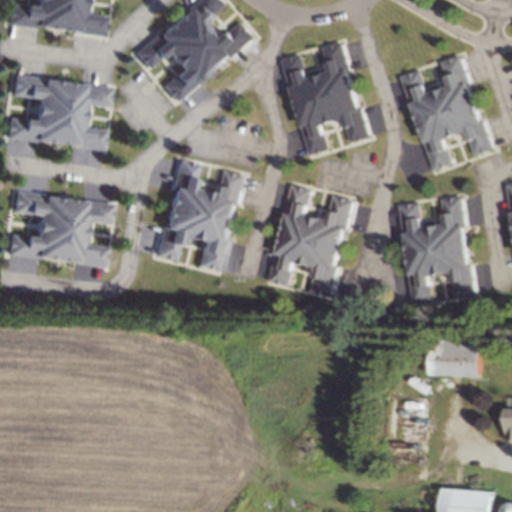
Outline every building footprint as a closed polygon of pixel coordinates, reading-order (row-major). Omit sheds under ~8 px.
[(88,0),(87,10),(84,9),(83,17),(110,21),(107,38),(79,34),(80,32),(73,31),(73,33),(49,29),(49,27),(43,26),(42,29),(13,25),(15,8),(43,12),(44,5),(40,4),(40,0),(88,0)] [(205,0),(215,0),(223,9),(202,26),(207,31),(211,28),(217,36),(214,38),(219,44),(240,26),(251,40),(230,58),(228,56),(223,60),(224,62),(205,77),(204,76),(199,80),(201,82),(178,101),(167,88),(188,70),(184,65),(180,67),(174,60),(177,57),(172,52),(150,70),(139,57),(161,38),(163,40),(169,36),(167,34),(186,19),(187,20),(192,15),(190,13),(205,0)] [(285,64),(302,60),(309,85),(316,84),(314,79),(324,77),(325,80),(332,78),(325,51),(342,47),(349,74),(347,75),(348,81),(350,81),(356,104),(354,105),(356,111),(359,110),(367,140),(350,144),(343,117),(336,119),(337,123),(327,125),(326,122),(319,124),(327,152),(310,156),(303,129),(305,128),(303,120),(301,121),(295,97),(297,97),(295,91),(292,91),(285,64)] [(407,81),(424,76),(432,101),(439,99),(437,95),(446,92),(447,95),(455,93),(447,67),(464,62),(472,88),(469,89),(471,96),(473,95),(480,118),(478,119),(480,125),(483,124),(492,153),(475,158),(467,132),(460,134),(461,137),(452,140),(451,137),(444,139),(452,167),(436,172),(427,145),(430,144),(428,136),(426,137),(419,114),(420,113),(418,107),(415,108),(407,81)] [(113,92),(110,110),(84,106),(83,113),(87,114),(86,124),(83,123),(82,131),(109,135),(106,152),(78,148),(79,146),(72,145),(72,146),(48,143),(48,141),(42,140),(41,143),(12,139),(14,122),(42,126),(43,118),(39,118),(40,108),(43,109),(44,101),(16,97),(18,80),(47,84),(46,87),(54,88),(54,86),(78,89),(78,91),(85,92),(85,88),(113,92)] [(185,169),(202,173),(195,199),(202,201),(204,196),(213,199),(212,202),(219,204),(226,177),(243,182),(236,209),(234,208),(232,215),(234,215),(228,239),(226,238),(224,245),(227,245),(220,275),(203,270),(210,243),(203,242),(202,245),(192,243),(193,240),(186,238),(179,266),(162,262),(169,234),(172,234),(174,227),(172,227),(178,203),(179,203),(181,197),(178,196),(185,169)] [(294,193),(311,198),(305,224),(312,226),(313,221),(322,224),(322,227),(329,229),(336,202),(353,207),(346,234),(343,233),(342,240),(343,240),(337,264),(335,263),(334,270),(337,270),(329,300),(313,295),(320,268),(312,266),(312,270),(302,268),(303,265),(296,263),(288,291),(272,286),(279,259),(281,259),(283,252),(281,251),(287,228),(289,228),(291,222),(287,221),(294,193)] [(114,210),(112,228),(86,224),(84,231),(89,232),(88,241),(84,241),(83,249),(110,252),(108,270),(80,266),(80,263),(74,262),(73,264),(50,261),(50,259),(43,258),(43,261),(13,257),(16,240),(43,243),(44,236),(40,236),(42,226),(45,226),(46,219),(17,215),(20,198),(48,202),(48,204),(55,205),(56,204),(80,207),(80,209),(86,209),(87,206),(114,210)] [(402,212),(420,210),(424,236),(431,235),(431,230),(440,229),(441,232),(448,231),(444,204),(461,201),(466,229),(463,229),(464,236),(466,236),(470,259),(468,260),(469,266),(472,266),(477,296),(460,298),(455,271),(448,272),(449,276),(439,278),(439,274),(431,275),(436,304),(419,307),(414,278),(417,278),(416,270),(414,271),(410,247),(411,246),(410,240),(407,240),(402,212)] [(436,332),(488,333),(486,375),(435,373),(436,332)] [(390,392),(433,394),(431,436),(388,435),(390,392)] [(449,511),(452,484),(502,487),(499,511),(449,511)]
